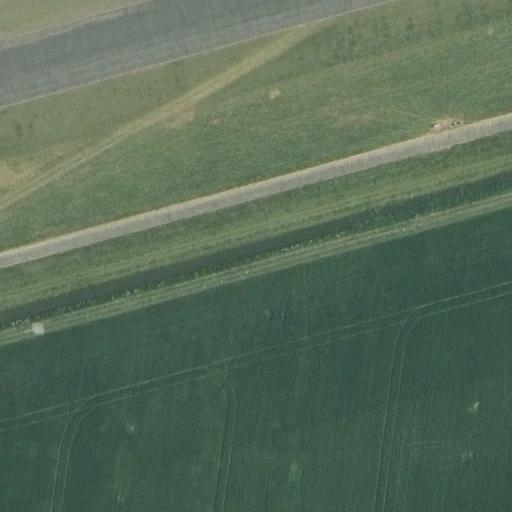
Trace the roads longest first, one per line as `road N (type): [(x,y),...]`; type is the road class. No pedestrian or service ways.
road 1 (track): [(0,204),(337,5)]
road 2 (track): [(0,93),(359,0)]
